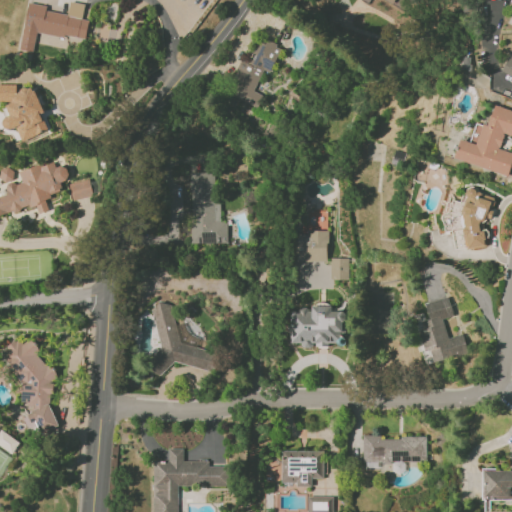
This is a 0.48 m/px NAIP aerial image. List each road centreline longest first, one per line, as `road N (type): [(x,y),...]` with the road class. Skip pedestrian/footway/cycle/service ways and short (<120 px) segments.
road 1 (residential): [(241,0),(174,80),(143,142),(108,296),(90,511)]
road 2 (residential): [(511,318),(501,386),(460,399),(283,400),(198,413),(99,407)]
